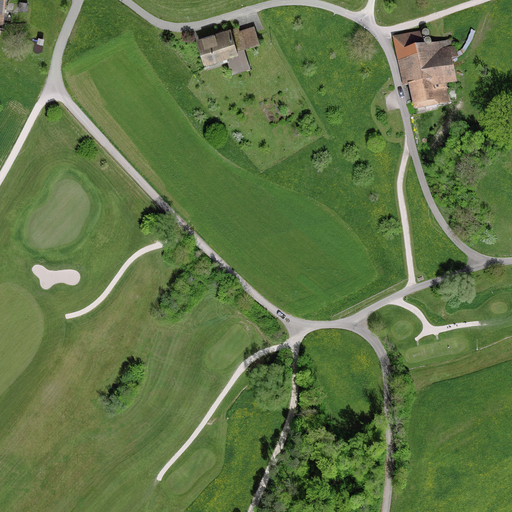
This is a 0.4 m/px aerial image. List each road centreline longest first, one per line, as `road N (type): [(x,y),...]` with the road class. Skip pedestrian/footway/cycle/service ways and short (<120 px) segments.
road 1 (unclassified): [(76,0),(54,63),(61,95),(281,319),(313,330),(356,322)]
road 2 (residential): [(382,36),(310,2),(172,27),(122,0)]
road 3 (unclassified): [(382,36),(427,197),(452,240),(481,260)]
road 4 (unclassified): [(356,322),(386,366),(393,472),(387,511)]
road 5 (track): [(250,511),(293,417),(299,373)]
road 6 (track): [(413,288),(401,184),(409,143)]
road 7 (unclassified): [(356,322),(481,260)]
